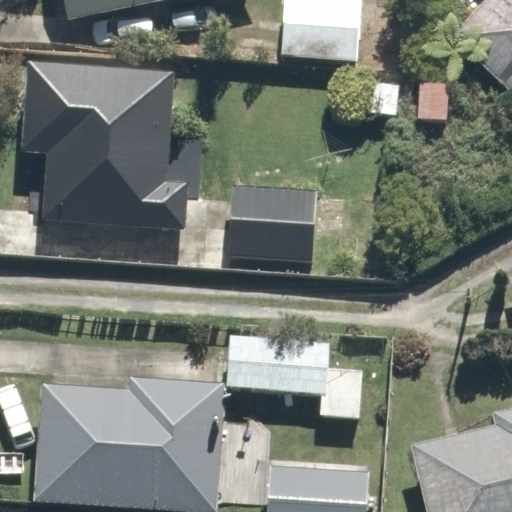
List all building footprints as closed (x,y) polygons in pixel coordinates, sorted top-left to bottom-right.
[(190,0),(61,0),(66,24),(190,0)] [(361,2),(308,0),(281,0),(279,65),(358,69),(361,2)] [(511,0),(499,0),(452,49),(511,106),(511,0)] [(174,74),(28,64),(22,149),(48,151),(43,220),(187,232),(187,183),(165,181),(174,74)] [(317,190),(237,189),(232,265),(313,269),(317,190)] [(373,348),(232,339),(229,397),(320,403),(319,424),(367,427),(373,348)] [(220,509),(226,399),(198,398),(199,382),(130,378),(128,398),(43,393),(36,511),(190,511),(191,507),(220,509)] [(503,434),(411,457),(424,511),(511,511),(511,408),(498,412),(503,434)]
